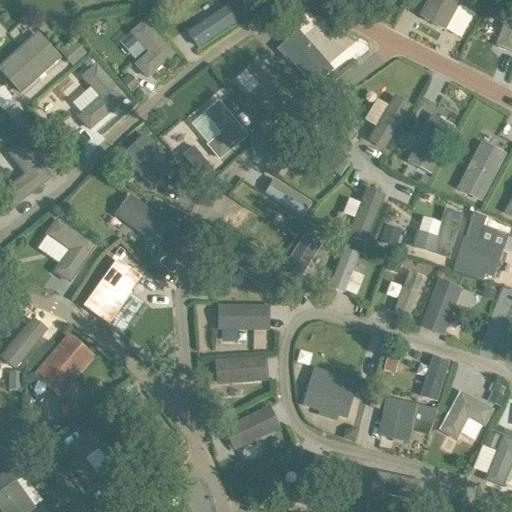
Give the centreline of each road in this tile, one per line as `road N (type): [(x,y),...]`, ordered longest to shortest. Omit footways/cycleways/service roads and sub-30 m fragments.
road 1 (unclassified): [(500,511),(435,472),(325,449),(299,430),(286,401),(282,344),(298,318),(316,312),(491,366)]
road 2 (unclassified): [(511,103),(317,0)]
